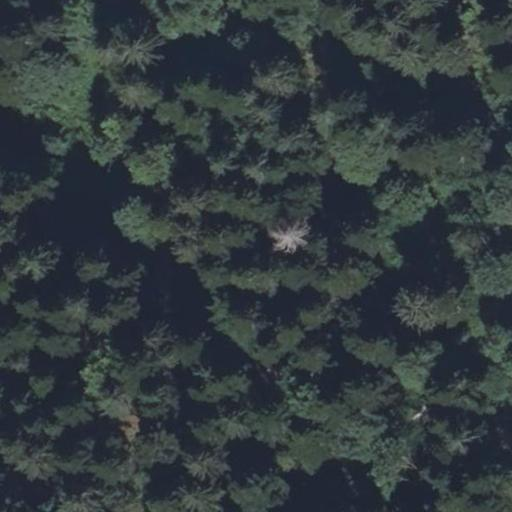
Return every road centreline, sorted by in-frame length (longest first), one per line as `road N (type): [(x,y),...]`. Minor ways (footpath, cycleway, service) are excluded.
road 1 (track): [(0,269),(82,206),(101,179),(107,149),(87,0)]
road 2 (track): [(511,309),(373,474),(316,511)]
